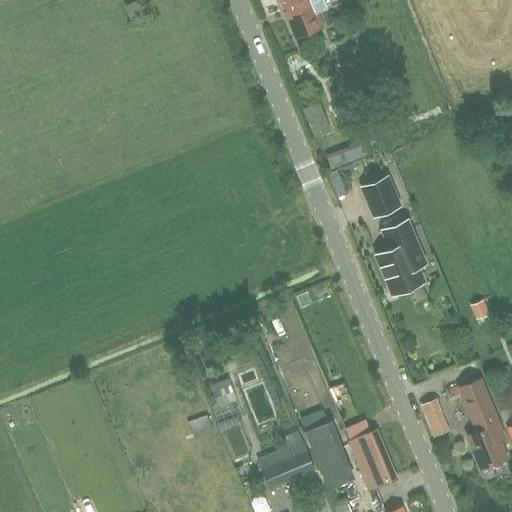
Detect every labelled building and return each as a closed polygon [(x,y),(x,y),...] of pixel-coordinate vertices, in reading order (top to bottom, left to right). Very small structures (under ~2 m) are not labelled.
[(280,0),(295,38),(324,27),(318,12),(329,8),(326,0),(280,0)] [(359,186),(372,217),(400,205),(388,175),(359,186)] [(388,224),(388,225),(379,229),(386,247),(377,251),(393,290),(413,282),(423,278),(417,263),(424,260),(406,217),(388,224)] [(209,385),(214,395),(218,406),(237,398),(229,378),(209,385)] [(482,469),(508,458),(500,439),(505,438),(480,378),(460,387),(475,425),(477,424),(480,430),(468,435),(482,469)] [(511,407),(501,412),(507,427),(511,436),(511,407)] [(194,438),(213,431),(207,415),(188,422),(194,438)] [(332,420),(312,428),(307,416),(299,419),(304,431),(305,431),(328,488),(351,478),(343,457),(346,456),(338,437),(339,437),(332,420)] [(270,489),(315,470),(302,441),(297,431),(283,437),(287,448),(258,460),(270,489)] [(349,440),(371,488),(391,479),(369,431),(349,440)] [(337,511),(351,511),(346,498),(334,503),(337,511)]
